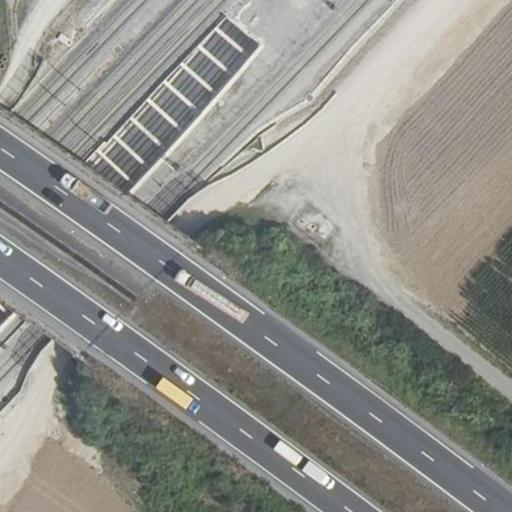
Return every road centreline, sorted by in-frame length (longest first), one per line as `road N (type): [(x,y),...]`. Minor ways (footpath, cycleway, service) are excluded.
road 1 (motorway): [(501,511),(0,149)]
road 2 (track): [(0,458),(27,429),(53,353),(195,205),(311,146)]
road 3 (motorway): [(0,257),(345,511)]
road 4 (track): [(311,146),(369,287),(511,394)]
road 5 (track): [(311,146),(445,0)]
